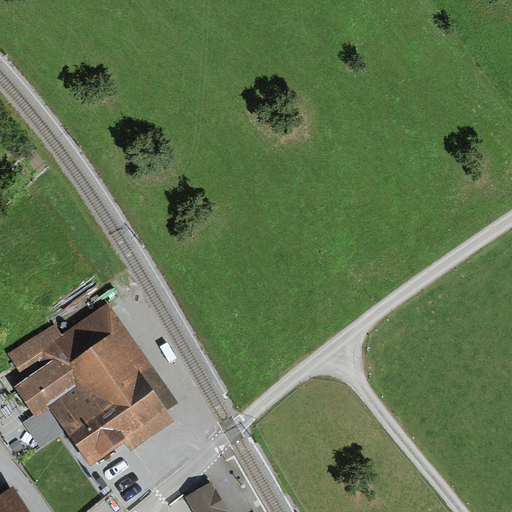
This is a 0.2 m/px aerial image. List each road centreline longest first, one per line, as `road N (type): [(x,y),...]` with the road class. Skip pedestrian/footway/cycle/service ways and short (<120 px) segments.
road 1 (residential): [(133,511),(331,354)]
road 2 (track): [(331,354),(511,225)]
road 3 (track): [(331,354),(459,511)]
